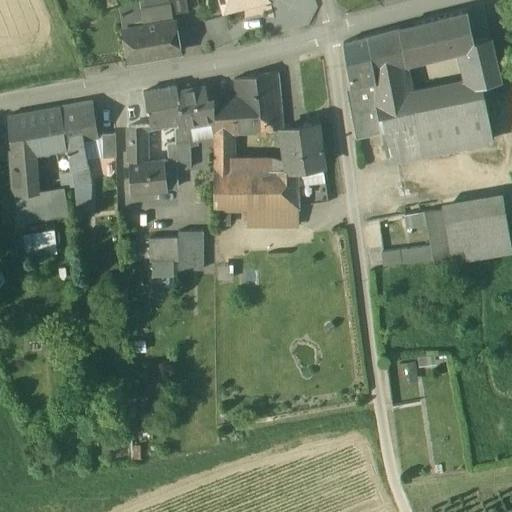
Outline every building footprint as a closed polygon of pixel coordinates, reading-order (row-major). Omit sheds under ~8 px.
[(96,0),(81,0),(83,14),(97,13),(96,0)] [(185,0),(118,0),(123,28),(173,20),(172,14),(188,11),(185,0)] [(220,0),(223,11),(262,0),(220,0)] [(466,13),(399,30),(406,62),(461,48),(474,45),(473,43),(466,13)] [(173,20),(123,28),(129,61),(179,52),(174,20),(173,20)] [(399,30),(367,39),(373,70),(402,63),(406,62),(399,30)] [(367,39),(343,45),(352,88),(377,83),(377,72),(374,73),(373,70),(367,39)] [(489,39),(473,43),(474,45),(461,48),(471,87),(472,90),(482,88),(500,83),(489,39)] [(402,63),(373,70),(374,73),(377,72),(377,83),(377,90),(406,84),(402,63)] [(276,74),(236,80),(237,98),(237,111),(254,111),(256,128),(282,125),(276,74)] [(377,83),(352,88),(355,102),(349,104),(356,139),(382,133),(377,104),(377,90),(377,83)] [(440,94),(409,100),(406,84),(377,90),(377,104),(382,133),(387,162),(451,149),(440,94)] [(176,87),(144,93),(150,126),(177,122),(182,121),(177,92),(176,87)] [(206,87),(177,92),(182,121),(183,126),(189,125),(214,120),(215,100),(215,99),(209,100),(206,87)] [(472,90),(471,87),(440,94),(451,149),(491,141),(482,88),(472,90)] [(237,98),(215,100),(214,120),(214,135),(233,134),(256,132),(256,128),(254,111),(237,111),(237,98)] [(93,101),(59,107),(65,142),(82,139),(98,136),(93,101)] [(59,107),(8,118),(11,152),(27,149),(27,154),(31,153),(59,148),(59,147),(58,143),(65,142),(59,107)] [(178,127),(175,128),(176,143),(176,161),(177,161),(177,170),(191,168),(189,125),(183,126),(178,127)] [(317,126),(281,131),(287,172),(297,170),(323,167),(317,126)] [(137,127),(129,128),(129,166),(144,164),(144,139),(137,127)] [(116,134),(102,134),(103,158),(117,157),(116,134)] [(233,134),(214,135),(213,172),(231,172),(233,134)] [(82,139),(65,142),(67,145),(74,185),(91,182),(82,139)] [(176,143),(166,144),(168,162),(176,161),(176,143)] [(67,145),(59,147),(59,148),(65,187),(74,185),(67,145)] [(27,149),(11,152),(15,195),(38,191),(35,164),(32,165),(31,153),(27,154),(27,149)] [(144,164),(129,166),(130,192),(177,188),(177,170),(177,161),(176,161),(168,162),(144,164)] [(323,167),(297,170),(297,173),(297,188),(325,184),(323,167)] [(231,172),(213,172),(213,207),(259,208),(298,209),(297,188),(297,173),(231,172)] [(38,191),(15,195),(18,224),(66,214),(62,187),(38,191)] [(501,193),(441,203),(442,209),(451,262),(511,252),(501,193)] [(298,209),(259,208),(259,226),(298,226),(298,209)] [(442,209),(425,212),(428,226),(431,247),(434,260),(435,265),(451,262),(442,209)] [(425,212),(404,215),(406,230),(428,226),(425,212)] [(55,228),(25,231),(28,257),(58,253),(55,228)] [(202,233),(177,233),(177,238),(177,262),(177,271),(202,270),(202,233)] [(177,238),(149,238),(149,262),(177,262),(177,238)] [(431,247),(382,253),(383,265),(407,262),(407,263),(434,260),(431,247)]
